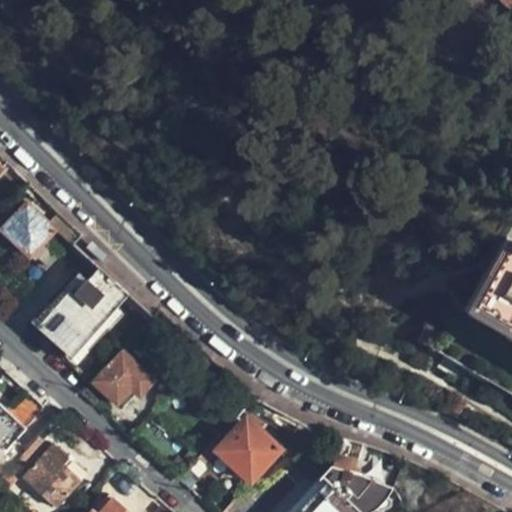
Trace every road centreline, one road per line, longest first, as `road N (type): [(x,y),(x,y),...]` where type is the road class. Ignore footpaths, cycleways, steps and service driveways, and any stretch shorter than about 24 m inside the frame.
road 1 (tertiary): [(0,100),(231,325),(339,393),(511,472)]
road 2 (residential): [(202,511),(0,334)]
